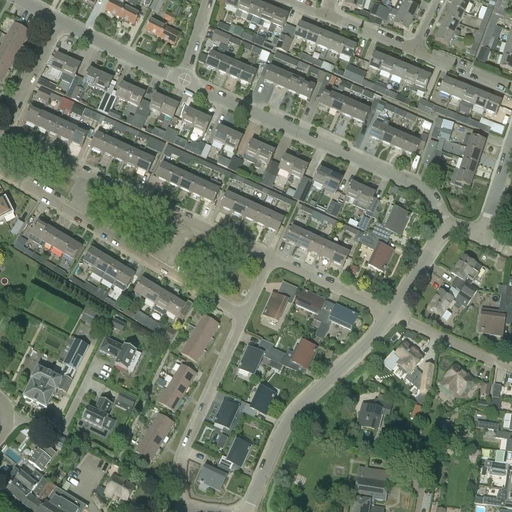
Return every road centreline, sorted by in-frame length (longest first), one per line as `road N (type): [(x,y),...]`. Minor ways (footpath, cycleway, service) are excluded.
road 1 (residential): [(447,234),(422,190),(186,78)]
road 2 (residential): [(268,258),(0,129)]
road 3 (residential): [(243,313),(0,173)]
road 4 (residential): [(246,511),(285,421),(389,314)]
road 5 (residential): [(179,493),(186,441),(243,313)]
road 6 (residential): [(186,78),(57,17)]
road 7 (residential): [(511,369),(389,314)]
road 8 (residential): [(389,314),(268,258)]
road 9 (residential): [(95,365),(62,430),(7,421)]
road 10 (residential): [(57,17),(0,127)]
